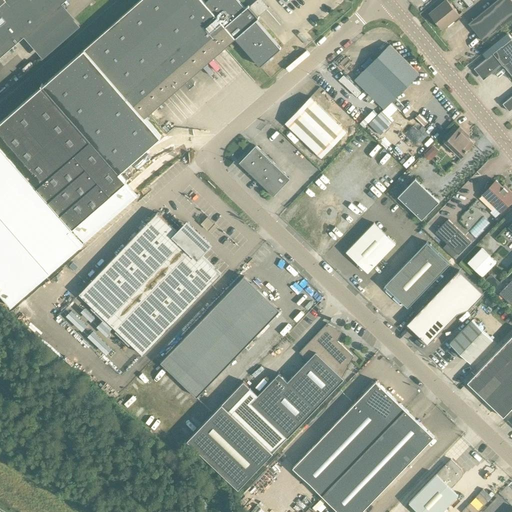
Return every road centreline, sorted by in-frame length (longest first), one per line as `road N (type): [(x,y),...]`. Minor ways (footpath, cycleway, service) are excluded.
road 1 (unclassified): [(511,458),(216,175),(210,160),(216,142),(385,0)]
road 2 (tertiary): [(511,152),(387,0)]
